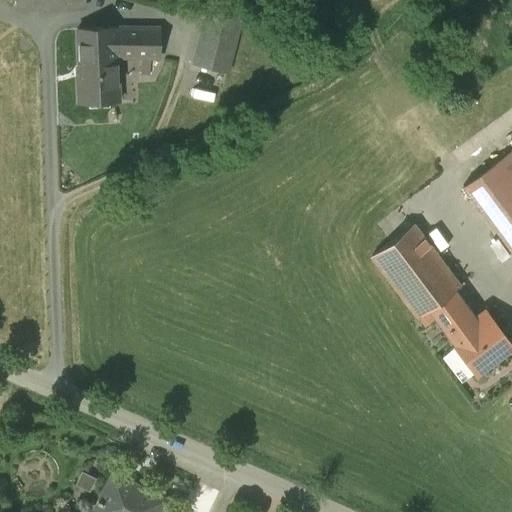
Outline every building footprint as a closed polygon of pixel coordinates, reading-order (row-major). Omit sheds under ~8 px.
[(16,0),(17,9),(85,7),(84,0),(16,0)] [(241,15),(208,6),(194,62),(227,71),(241,15)] [(115,27),(77,29),(79,59),(79,81),(77,81),(78,103),(119,101),(117,57),(115,27)] [(175,28),(115,27),(117,57),(175,58),(175,28)] [(511,149),(496,162),(495,161),(463,185),(511,250),(511,149)] [(459,284),(413,224),(400,234),(371,255),(417,316),(430,307),(459,285),(459,284)] [(476,319),(454,290),(464,282),(463,281),(459,284),(459,285),(430,307),(436,315),(457,343),(453,346),(454,347),(459,343),(478,369),(474,373),(474,374),(511,345),(491,318),(486,311),(476,319)] [(430,307),(417,316),(423,325),(436,315),(430,307)] [(478,369),(459,343),(454,347),(442,356),(461,382),(474,373),(478,369)] [(157,511),(164,500),(113,474),(100,500),(98,499),(96,502),(98,503),(93,511),(157,511)]
